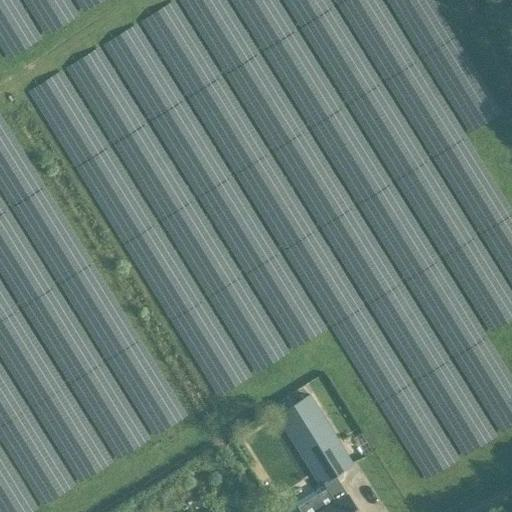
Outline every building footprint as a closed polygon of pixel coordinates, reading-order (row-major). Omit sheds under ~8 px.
[(222,12),(221,0),(241,0),(242,4),(256,4),(267,4),(271,9),(274,8),(294,7),(300,18),(314,18),(321,31),(332,31),(339,43),(338,0),(164,0),(140,13),(155,41),(173,41),(173,31),(184,25),(184,20),(206,19),(220,12),(222,12)] [(141,24),(30,87),(45,113),(134,63),(128,53),(150,40),(141,24)] [(5,116),(0,118),(0,158),(22,157),(22,145),(5,116)] [(338,472),(351,464),(309,395),(278,414),(321,483),(324,481),(338,472)] [(376,487),(392,477),(378,456),(363,466),(376,487)] [(337,501),(319,511),(362,511),(357,503),(351,493),(338,472),(324,481),(337,501)]
